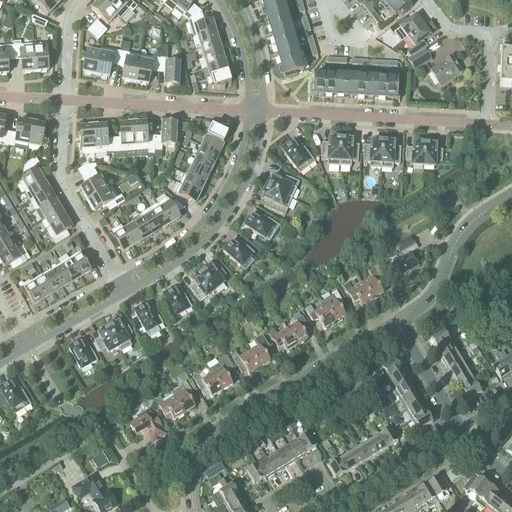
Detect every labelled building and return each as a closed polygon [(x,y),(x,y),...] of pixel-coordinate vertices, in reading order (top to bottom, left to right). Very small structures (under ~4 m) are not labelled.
[(48,15),(56,7),(48,0),(31,0),(35,3),(44,11),(48,15)] [(117,16),(99,0),(98,0),(92,7),(93,9),(92,10),(108,26),(117,16)] [(99,0),(117,16),(120,20),(129,10),(132,13),(137,7),(129,0),(119,0),(118,0),(99,0)] [(168,0),(164,6),(173,12),(182,0),(168,0)] [(182,0),(173,12),(173,13),(174,11),(183,18),(188,22),(202,13),(202,12),(193,5),(196,1),(195,0),(182,0)] [(261,0),(285,81),(297,77),(296,74),(304,72),(282,0),(261,0)] [(295,0),(300,14),(305,12),(301,0),(295,0)] [(380,0),(395,17),(401,12),(403,15),(413,7),(406,0),(380,0)] [(24,5),(22,4),(18,11),(23,13),(31,16),(35,18),(38,12),(36,11),(34,10),(35,9),(34,9),(35,5),(31,3),(30,7),(29,7),(30,2),(26,1),(24,5)] [(361,5),(377,24),(381,21),(365,1),(361,5)] [(202,13),(188,22),(193,40),(215,33),(212,22),(205,24),(202,13)] [(32,24),(45,30),(48,23),(35,18),(31,16),(31,17),(32,24)] [(301,19),(306,33),(311,32),(306,17),(301,19)] [(408,38),(424,25),(420,19),(418,20),(416,17),(406,25),(402,20),(389,30),(393,34),(401,29),(408,38)] [(92,27),(102,37),(107,32),(97,22),(92,27)] [(424,25),(408,38),(415,47),(407,53),(411,58),(424,49),(420,44),(430,36),(428,33),(429,32),(424,25)] [(102,37),(92,27),(87,32),(98,42),(102,37)] [(215,33),(193,40),(196,50),(218,43),(215,33)] [(307,38),(313,58),(318,56),(312,37),(307,38)] [(15,61),(13,43),(13,47),(0,47),(0,77),(1,77),(7,77),(6,75),(9,75),(8,62),(15,61)] [(13,43),(15,61),(21,61),(22,74),(24,74),(25,75),(30,75),(36,75),(33,45),(21,46),(21,43),(13,43)] [(135,85),(141,56),(128,54),(130,44),(123,43),(121,53),(118,67),(125,68),(123,81),(125,81),(124,83),(135,85)] [(218,43),(196,50),(197,50),(201,49),(204,59),(222,53),(218,43)] [(33,45),(36,75),(41,74),(46,74),(46,72),(48,72),(47,44),(33,45)] [(511,46),(501,46),(500,88),(511,88),(511,46)] [(100,54),(96,78),(107,80),(107,78),(109,78),(111,66),(118,67),(121,53),(101,49),(100,54)] [(408,61),(415,71),(432,61),(425,50),(408,61)] [(100,54),(87,52),(83,74),(85,74),(85,76),(96,78),(100,54)] [(222,53),(204,59),(208,69),(225,64),(222,53)] [(159,73),(160,59),(153,59),(141,56),(135,85),(146,87),(146,85),(148,86),(151,73),(159,73)] [(433,89),(439,85),(440,87),(455,78),(462,74),(452,58),(445,62),(431,71),(431,72),(425,76),(433,89)] [(180,60),(167,60),(160,59),(159,73),(166,74),(165,87),(167,87),(167,89),(178,90),(178,88),(189,88),(184,67),(179,67),(180,60)] [(225,64),(208,69),(211,79),(207,80),(228,74),(225,64)] [(228,74),(207,80),(210,89),(208,89),(208,90),(225,90),(225,87),(231,85),(228,74)] [(397,81),(366,79),(366,76),(361,76),(360,78),(315,76),(315,84),(311,83),(311,96),(400,101),(400,88),(397,88),(397,81)] [(0,146),(8,148),(10,134),(4,132),(6,119),(0,118),(0,146)] [(10,134),(8,148),(15,149),(16,144),(28,146),(33,122),(27,121),(22,120),(22,122),(20,122),(17,135),(10,134)] [(197,132),(201,121),(192,121),(189,129),(197,132)] [(33,122),(28,146),(41,149),(45,127),(43,126),(43,124),(38,123),(33,122)] [(154,155),(155,137),(147,137),(146,124),(144,124),(144,122),(133,123),(135,152),(147,151),(147,155),(154,155)] [(135,152),(133,123),(122,124),(122,126),(120,126),(121,139),(114,139),(115,154),(135,152)] [(155,137),(154,155),(162,156),(162,147),(175,148),(175,141),(177,141),(178,133),(176,133),(176,132),(176,124),(176,123),(165,123),(165,125),(163,125),(162,138),(155,137)] [(176,124),(176,132),(184,133),(187,125),(176,124)] [(115,154),(114,139),(107,140),(106,127),(104,127),(104,125),(93,126),(95,155),(115,154)] [(95,155),(93,126),(82,127),(82,129),(80,129),(82,156),(95,155)] [(203,136),(223,145),(228,135),(222,132),(223,129),(206,127),(205,127),(207,128),(203,136)] [(223,145),(203,136),(207,138),(202,148),(219,155),(223,145)] [(339,167),(341,139),(334,138),(334,140),(329,140),(329,144),(322,143),(321,161),(328,161),(328,167),(339,167)] [(289,146),(282,151),(300,175),(316,163),(297,139),(291,144),(292,145),(290,147),(289,146)] [(341,139),(339,167),(351,168),(352,163),(358,163),(359,146),(352,145),(353,142),(348,141),(348,139),(341,139)] [(381,170),(383,141),(376,140),(375,143),(371,143),(371,146),(364,146),(363,163),(370,164),(370,169),(381,170)] [(383,141),(381,170),(393,170),(393,165),(400,166),(401,148),(394,148),(395,144),(390,144),(390,141),(383,141)] [(424,167),(425,143),(418,143),(417,145),(413,145),(413,149),(406,148),(405,161),(412,161),(412,166),(424,167)] [(425,143),(424,167),(435,168),(436,162),(442,163),(443,150),(436,150),(437,146),(432,146),(432,144),(425,143)] [(219,155),(202,148),(198,157),(214,165),(219,155)] [(214,165),(198,157),(193,167),(210,175),(214,165)] [(23,175),(30,171),(40,165),(36,159),(25,165),(23,175)] [(82,178),(94,171),(94,170),(96,168),(96,165),(87,166),(78,171),(82,178)] [(210,175),(193,167),(189,177),(185,175),(205,184),(210,175)] [(25,194),(44,182),(38,173),(33,176),(30,171),(23,175),(18,178),(21,183),(19,184),(25,194)] [(94,171),(82,178),(85,183),(98,176),(94,171)] [(266,188),(292,200),(300,183),(279,174),(276,180),(273,179),(271,183),(269,182),(266,188)] [(205,184),(185,175),(180,185),(200,194),(205,184)] [(107,190),(101,179),(81,191),(85,197),(84,198),(86,203),(107,190)] [(163,189),(166,186),(162,182),(162,181),(161,180),(159,182),(157,184),(163,189)] [(44,182),(25,194),(31,203),(49,192),(44,182)] [(176,195),(179,197),(177,202),(185,209),(186,210),(190,202),(195,204),(200,194),(180,185),(176,195)] [(107,190),(86,203),(92,212),(94,211),(95,213),(106,206),(110,212),(125,203),(121,196),(118,198),(112,187),(107,190)] [(292,200),(266,188),(263,195),(265,196),(264,200),(267,202),(264,208),(285,217),(292,200)] [(49,192),(31,203),(36,212),(55,201),(49,192)] [(428,205),(432,212),(449,202),(445,195),(428,205)] [(180,219),(177,214),(185,209),(177,202),(176,201),(171,197),(158,205),(170,225),(180,219)] [(55,201),(36,212),(40,210),(45,219),(61,210),(55,201)] [(170,225),(158,205),(149,210),(161,231),(170,225)] [(61,210),(45,219),(50,228),(47,230),(47,231),(66,219),(61,210)] [(161,231),(149,210),(139,216),(152,236),(161,231)] [(249,220),(244,227),(269,243),(280,227),(255,211),(251,217),(252,218),(250,221),(249,220)] [(312,220),(318,222),(321,217),(315,214),(312,220)] [(133,226),(142,242),(152,236),(139,216),(130,221),(133,226)] [(66,219),(47,231),(56,245),(70,237),(67,232),(72,229),(66,219)] [(142,242),(133,226),(124,232),(121,227),(133,247),(142,242)] [(133,247),(121,227),(106,236),(109,241),(115,251),(120,248),(123,253),(133,247)] [(0,246),(9,241),(4,232),(0,233),(0,246)] [(250,259),(255,254),(236,238),(231,243),(233,245),(230,247),(229,246),(223,252),(246,272),(254,263),(250,259)] [(410,238),(395,247),(399,253),(396,255),(395,254),(387,259),(391,265),(390,266),(398,278),(418,267),(410,254),(408,255),(405,250),(414,245),(410,238)] [(9,241),(0,246),(0,258),(15,250),(9,241)] [(18,248),(15,250),(0,258),(0,260),(5,269),(10,266),(13,271),(27,263),(18,248)] [(79,254),(70,259),(81,278),(91,273),(88,269),(83,259),(79,254)] [(93,266),(87,256),(83,259),(88,269),(93,266)] [(70,259),(61,265),(72,284),(81,278),(70,259)] [(61,265),(51,271),(63,289),(72,284),(61,265)] [(201,273),(215,291),(224,284),(221,280),(226,276),(219,266),(214,270),(211,267),(208,270),(206,268),(201,273)] [(372,301),(383,295),(376,284),(381,281),(373,269),(368,272),(372,278),(361,284),(372,301)] [(51,271),(42,276),(53,295),(63,289),(51,271)] [(215,291),(201,273),(195,277),(196,279),(193,282),(195,285),(190,289),(201,303),(215,291)] [(42,276),(33,282),(44,301),(53,295),(42,276)] [(33,282),(23,287),(31,301),(34,306),(44,301),(33,282)] [(372,301),(361,284),(351,290),(348,284),(343,287),(353,305),(358,302),(362,308),(372,301)] [(170,292),(163,297),(175,318),(192,309),(180,287),(174,291),(174,292),(171,294),(170,292)] [(332,297),(321,303),(324,307),(334,324),(345,318),(338,307),(343,304),(336,292),(330,295),(332,297)] [(26,294),(21,297),(26,304),(31,301),(26,294)] [(158,328),(164,325),(151,303),(145,307),(146,308),(143,310),(142,309),(134,313),(149,339),(160,333),(158,328)] [(321,303),(324,307),(313,313),(310,307),(305,310),(312,323),(317,320),(324,330),(334,324),(324,307),(321,303)] [(296,323),(286,329),(297,347),(307,341),(301,330),(306,327),(298,314),(293,317),(296,323)] [(244,319),(248,325),(253,321),(249,316),(244,319)] [(139,327),(134,320),(129,323),(133,331),(139,327)] [(108,328),(122,353),(132,347),(127,338),(133,335),(127,324),(121,327),(119,324),(115,326),(114,324),(108,328)] [(122,353),(108,328),(101,331),(102,333),(99,336),(100,339),(94,342),(101,353),(106,350),(109,354),(119,348),(121,353),(122,353)] [(297,347),(286,329),(276,336),(272,329),(267,332),(278,350),(283,347),(286,353),(297,347)] [(499,334),(502,340),(511,335),(508,329),(499,334)] [(434,352),(450,342),(444,331),(430,340),(436,350),(434,351),(434,352)] [(496,343),(502,340),(499,334),(492,338),(496,343)] [(258,346),(248,352),(259,370),(269,363),(267,359),(270,356),(269,354),(272,352),(262,336),(260,337),(255,340),(258,346)] [(77,347),(76,345),(69,349),(81,371),(98,362),(86,340),(79,344),(80,345),(77,347)] [(457,352),(450,342),(434,352),(441,362),(457,352)] [(477,348),(471,352),(473,357),(479,353),(477,348)] [(259,370),(248,352),(238,359),(237,357),(234,352),(229,355),(240,374),(245,371),(249,376),(259,370)] [(457,352),(441,362),(447,372),(463,362),(457,352)] [(498,353),(496,354),(510,376),(511,375),(511,356),(511,354),(506,357),(503,353),(499,355),(498,353)] [(494,355),(498,362),(491,366),(500,382),(510,376),(496,354),(494,355)] [(218,365),(208,371),(221,392),(231,386),(228,381),(232,379),(228,374),(233,371),(226,358),(217,363),(218,365)] [(386,381),(402,371),(400,372),(394,362),(380,371),(386,381)] [(469,373),(463,362),(447,372),(453,382),(469,373)] [(486,363),(481,366),(485,372),(490,369),(486,363)] [(221,392),(208,371),(210,375),(200,381),(196,375),(191,378),(202,396),(207,393),(210,399),(221,392)] [(402,371),(386,381),(392,391),(408,381),(402,371)] [(111,378),(108,372),(102,376),(105,381),(111,378)] [(469,373),(453,382),(459,393),(461,392),(475,383),(469,373)] [(6,386),(0,389),(0,392),(15,416),(31,406),(16,380),(9,384),(10,386),(7,388),(6,386)] [(415,392),(408,381),(392,391),(399,401),(415,392)] [(180,385),(181,388),(171,394),(173,398),(183,415),(194,409),(191,404),(196,401),(185,382),(180,385)] [(482,393),(475,383),(461,392),(459,393),(461,392),(467,402),(482,393)] [(421,402),(415,392),(399,401),(405,412),(421,402)] [(183,415),(173,398),(163,404),(159,398),(151,403),(156,412),(160,410),(164,417),(169,414),(173,421),(183,415)] [(381,399),(376,402),(382,412),(386,409),(381,399)] [(421,402),(405,412),(411,422),(425,413),(427,412),(421,402)] [(383,412),(388,420),(396,415),(391,406),(383,412)] [(166,435),(154,417),(153,418),(148,410),(136,418),(137,420),(128,425),(136,437),(144,431),(146,434),(148,434),(153,442),(166,435)] [(432,424),(425,413),(411,422),(418,432),(432,424)] [(373,415),(368,418),(371,424),(376,421),(373,415)] [(393,429),(393,430),(402,425),(397,417),(389,422),(393,429)] [(40,426),(45,423),(41,418),(36,421),(40,426)] [(292,423),(287,426),(291,432),(295,429),(292,423)] [(388,429),(378,435),(387,451),(388,451),(387,449),(397,443),(388,429)] [(282,430),(277,432),(280,437),(280,438),(285,435),(282,430)] [(306,435),(296,441),(305,457),(306,457),(305,455),(315,449),(306,435)] [(378,435),(367,441),(377,457),(387,451),(378,435)] [(511,437),(501,450),(511,458),(511,437)] [(296,441),(286,447),(295,463),(305,457),(296,441)] [(367,441),(357,447),(367,463),(377,457),(367,441)] [(253,453),(259,449),(257,445),(250,449),(253,453)] [(286,447),(275,453),(285,469),(295,463),(286,447)] [(357,447),(347,454),(357,470),(367,463),(357,447)] [(249,457),(246,451),(241,454),(245,460),(249,457)] [(275,453),(265,460),(274,476),(285,469),(275,453)] [(103,454),(98,457),(104,466),(109,463),(103,454)] [(347,454),(337,460),(347,476),(357,470),(347,454)] [(274,476),(265,460),(255,466),(263,480),(264,482),(274,476)] [(347,476),(337,460),(326,466),(335,481),(346,474),(347,476)] [(225,471),(221,464),(204,474),(208,481),(225,471)] [(461,465),(446,474),(452,483),(470,472),(461,465)] [(51,472),(54,476),(63,471),(60,466),(51,472)] [(263,480),(255,466),(244,472),(253,486),(263,480)] [(107,511),(116,507),(108,493),(104,496),(102,492),(103,491),(93,476),(71,490),(78,501),(89,494),(94,502),(92,503),(98,511),(107,511)] [(485,509),(497,494),(474,476),(462,490),(466,494),(464,496),(483,511),(485,509)] [(416,492),(428,510),(448,497),(447,495),(451,492),(442,477),(416,492)] [(222,505),(237,496),(230,486),(229,486),(225,479),(218,484),(222,491),(216,494),(222,505)] [(428,510),(416,492),(406,498),(414,511),(417,511),(426,507),(427,510),(428,510)] [(497,511),(506,502),(497,494),(485,509),(483,511),(485,509),(488,511),(497,511)] [(238,495),(237,496),(222,505),(226,511),(233,511),(244,505),(238,495)] [(414,511),(406,498),(396,504),(400,511),(414,511)] [(63,502),(48,511),(69,511),(68,509),(63,502)] [(511,511),(511,506),(506,502),(497,511),(511,511)]
